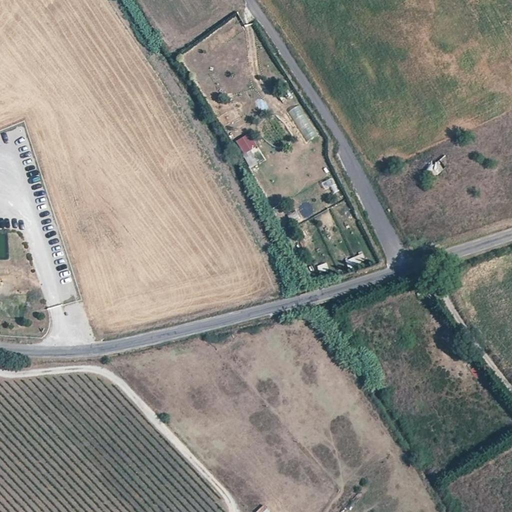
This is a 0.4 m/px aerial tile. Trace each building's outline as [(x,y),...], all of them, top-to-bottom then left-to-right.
[(275,139),(286,132),(281,123),(269,130),(275,139)] [(235,141),(242,154),(257,146),(250,133),(235,141)] [(256,148),(243,155),(250,168),(263,161),(256,148)] [(445,155),(426,169),(432,177),(451,164),(445,155)] [(310,213),(310,204),(299,204),(300,214),(310,213)] [(466,364),(471,373),(479,369),(474,360),(466,364)]
